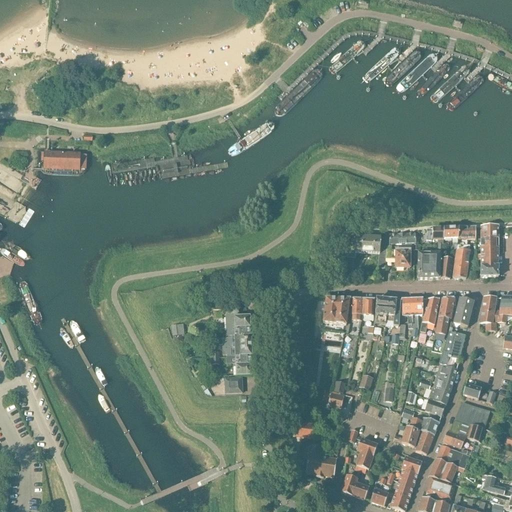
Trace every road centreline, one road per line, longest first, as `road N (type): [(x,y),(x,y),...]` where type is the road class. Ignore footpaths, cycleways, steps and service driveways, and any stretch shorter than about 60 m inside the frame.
road 1 (unclassified): [(0,116),(113,131),(217,113),(248,99),(324,29),(364,12),(511,56)]
road 2 (residential): [(332,510),(281,502),(268,485),(263,303),(338,290)]
road 3 (unclassified): [(76,511),(0,325)]
road 4 (residential): [(411,511),(472,338)]
road 5 (residential): [(332,510),(350,416),(394,433)]
road 6 (residential): [(480,288),(338,290)]
